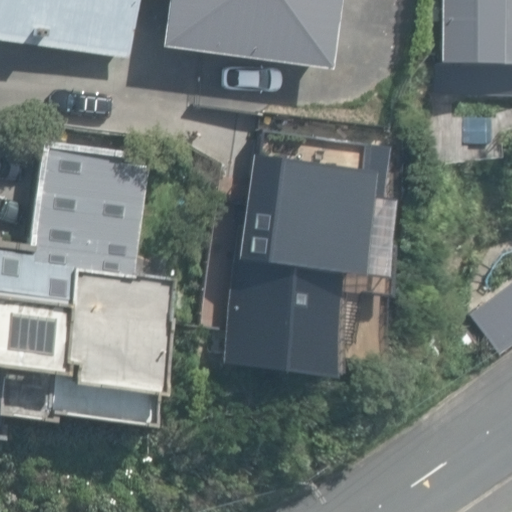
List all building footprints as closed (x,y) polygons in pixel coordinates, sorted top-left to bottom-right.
[(0,0),(0,38),(118,56),(126,0),(0,0)] [(154,0),(149,48),(325,70),(333,0),(154,0)] [(511,0),(430,0),(429,58),(511,59),(511,0)] [(212,363),(317,379),(333,274),(348,277),(361,196),(364,196),(371,151),(344,146),(345,139),(249,124),(212,363)] [(160,394),(174,278),(128,269),(141,152),(34,142),(23,246),(0,242),(0,416),(43,422),(44,416),(146,428),(151,393),(160,394)] [(511,277),(464,314),(495,355),(511,342),(511,277)]
